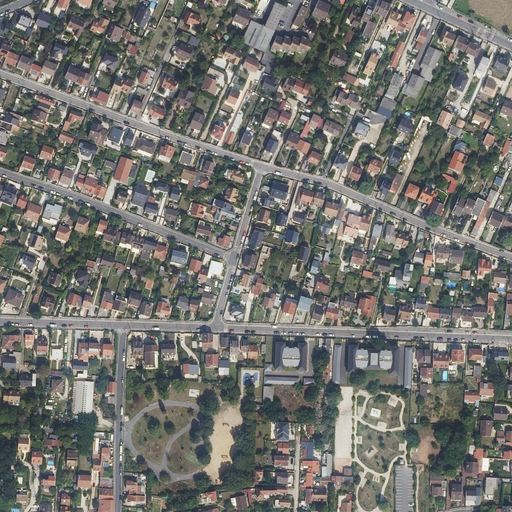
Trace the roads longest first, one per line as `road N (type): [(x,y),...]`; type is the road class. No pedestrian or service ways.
road 1 (residential): [(511,338),(216,328)]
road 2 (residential): [(0,73),(260,165)]
road 3 (residential): [(260,165),(511,257)]
road 4 (residential): [(0,172),(234,260)]
road 5 (residential): [(117,511),(123,325)]
road 6 (residential): [(123,325),(0,321)]
